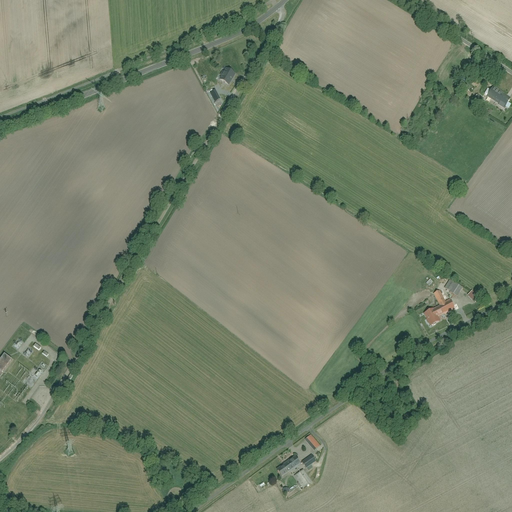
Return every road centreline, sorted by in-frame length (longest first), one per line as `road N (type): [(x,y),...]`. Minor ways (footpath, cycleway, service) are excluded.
road 1 (unclassified): [(0,460),(51,402),(277,28),(277,6)]
road 2 (unclassified): [(192,511),(434,336),(511,296)]
road 3 (secondary): [(0,129),(238,34),(277,6)]
road 4 (unclassified): [(400,0),(511,71)]
